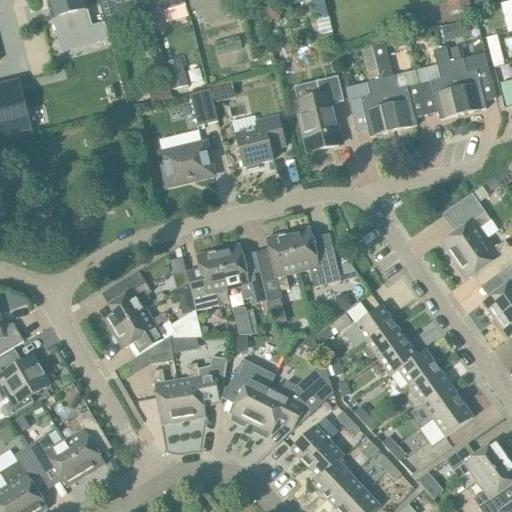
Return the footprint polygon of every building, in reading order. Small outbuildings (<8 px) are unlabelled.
[(84,0),(46,0),(52,20),(54,20),(63,53),(108,41),(104,24),(92,28),(87,11),(88,11),(84,0)] [(113,0),(118,15),(144,8),(141,0),(113,0)] [(183,0),(160,0),(164,12),(185,6),(183,0)] [(191,0),(195,15),(229,7),(227,0),(191,0)] [(323,0),(282,0),(293,5),(311,1),(313,12),(320,16),(326,18),(328,18),(323,0)] [(468,0),(445,0),(450,15),(471,10),(468,0)] [(489,0),(472,0),(475,9),(491,5),(489,0)] [(420,11),(406,15),(409,27),(423,23),(420,11)] [(468,22),(441,28),(444,42),(471,35),(468,22)] [(394,49),(407,46),(404,35),(392,37),(394,49)] [(493,67),(504,64),(496,36),(485,39),(493,67)] [(372,45),(393,131),(417,126),(415,118),(426,115),(418,84),(397,89),(394,75),(392,76),(384,42),(372,45)] [(367,82),(370,96),(349,101),(356,132),(368,129),(370,137),(393,131),(372,45),(361,48),(369,82),(367,82)] [(447,51),(463,114),(486,109),(484,101),(496,98),(488,67),(467,72),(463,58),(461,48),(447,51)] [(463,114),(447,51),(446,51),(446,49),(433,52),(440,79),(418,84),(426,115),(438,112),(439,120),(463,114)] [(180,59),(164,65),(172,90),(189,85),(180,59)] [(337,76),(316,81),(294,86),(310,152),(340,144),(330,104),(344,101),(337,76)] [(0,83),(0,137),(34,129),(22,78),(0,83)] [(214,104),(235,99),(231,84),(210,89),(214,104)] [(197,126),(217,121),(210,89),(189,94),(197,126)] [(245,167),(246,170),(259,167),(259,164),(273,160),(270,150),(285,146),(278,116),(256,121),(258,129),(236,135),(244,167),(245,167)] [(168,186),(213,175),(206,142),(160,153),(168,186)] [(511,180),(511,177),(506,170),(495,179),(500,186),(502,188),(511,180)] [(500,186),(495,179),(486,185),(491,192),(500,186)] [(454,263),(462,257),(488,239),(480,228),(491,220),(485,212),(472,194),(451,210),(450,210),(462,227),(455,233),(440,243),(450,257),(454,263)] [(287,232),(297,274),(309,271),(312,284),(321,282),(322,287),(341,283),(333,251),(317,255),(310,227),(287,232)] [(259,268),(267,301),(282,297),(280,291),(288,289),(285,276),(297,274),(287,232),(265,238),(272,265),(259,268)] [(488,239),(454,263),(466,280),(488,265),(496,277),(511,265),(511,246),(510,248),(505,240),(494,248),(488,239)] [(218,250),(227,289),(239,287),(242,299),(251,297),(253,304),(267,301),(259,268),(247,271),(240,244),(218,250)] [(195,311),(209,308),(219,305),(216,292),(227,289),(218,250),(196,255),(199,269),(186,273),(195,311)] [(173,275),(186,272),(183,259),(170,263),(173,275)] [(347,287),(362,282),(363,282),(350,264),(342,266),(347,287)] [(511,265),(496,277),(503,287),(482,302),(496,321),(511,309),(511,265)] [(112,331),(147,310),(140,298),(151,292),(139,272),(116,286),(122,297),(99,311),(112,331)] [(365,342),(366,343),(394,323),(381,306),(354,325),(343,333),(354,349),(365,342)] [(511,309),(496,321),(508,339),(511,336),(511,309)] [(152,319),(147,310),(112,331),(123,350),(132,344),(140,356),(148,351),(153,347),(169,338),(202,338),(200,328),(199,328),(195,312),(172,326),(164,312),(152,319)] [(239,338),(250,337),(246,319),(235,322),(239,338)] [(366,343),(377,359),(405,339),(394,323),(366,343)] [(0,354),(23,341),(13,324),(0,327),(0,325),(0,354)] [(200,328),(202,338),(210,338),(207,326),(200,328)] [(335,337),(328,328),(315,337),(321,346),(335,337)] [(153,347),(148,351),(151,366),(173,362),(169,338),(153,347)] [(231,352),(248,352),(247,338),(231,339),(231,352)] [(377,359),(388,376),(425,350),(417,356),(405,339),(377,359)] [(22,362),(15,350),(0,358),(0,383),(17,412),(33,403),(29,396),(49,384),(32,356),(22,362)] [(411,385),(437,367),(425,350),(388,376),(389,378),(401,371),(411,385)] [(324,367),(339,362),(335,351),(321,356),(324,367)] [(222,387),(226,361),(211,358),(210,367),(198,370),(197,363),(187,365),(189,378),(177,380),(183,421),(206,417),(204,406),(220,403),(217,388),(222,387)] [(252,424),(270,387),(258,381),(264,370),(242,359),(232,380),(244,386),(230,414),(231,414),(231,422),(244,428),(249,423),(252,424)] [(339,362),(324,367),(328,378),(343,373),(339,362)] [(422,402),(449,383),(437,367),(411,385),(412,386),(422,402)] [(183,421),(177,380),(165,382),(162,369),(152,371),(154,384),(161,424),(183,421)] [(333,394),(326,376),(308,392),(295,385),(286,381),(280,392),(270,387),(252,424),(253,425),(252,433),(264,439),(270,434),(271,434),(277,423),(293,431),(305,408),(313,412),(333,394)] [(342,398),(352,395),(348,382),(338,385),(342,398)] [(422,402),(433,419),(460,400),(449,383),(422,402)] [(445,436),(473,418),(460,400),(433,419),(445,436)] [(360,407),(354,413),(362,423),(369,417),(360,407)] [(75,434),(64,441),(85,476),(105,464),(91,440),(103,433),(89,410),(68,423),(75,434)] [(342,412),(335,419),(343,428),(350,421),(342,412)] [(369,417),(362,423),(370,432),(377,426),(369,417)] [(350,421),(343,428),(353,437),(359,430),(350,421)] [(329,441),(315,425),(290,448),(305,464),(329,441)] [(26,448),(41,472),(52,465),(66,487),(85,476),(64,441),(57,429),(26,448)] [(388,437),(381,444),(390,453),(397,446),(388,437)] [(467,444),(445,460),(458,479),(469,471),(477,482),(510,459),(497,439),(475,454),(467,444)] [(312,483),(313,484),(343,455),(330,441),(329,441),(305,464),(318,478),(312,483)] [(370,442),(363,449),(372,458),(379,451),(370,442)] [(397,446),(390,453),(399,462),(406,456),(397,446)] [(41,472),(26,448),(14,456),(18,462),(0,473),(0,474),(6,485),(22,511),(41,511),(48,508),(30,479),(41,472)] [(313,484),(327,499),(351,476),(338,461),(344,456),(343,455),(313,484)] [(385,472),(392,466),(384,457),(377,463),(385,472)] [(497,511),(509,503),(501,492),(511,484),(511,461),(510,459),(477,482),(483,491),(472,499),(481,511),(497,511)] [(392,466),(385,472),(394,482),(401,476),(392,466)] [(327,499),(339,511),(342,511),(365,491),(351,476),(327,499)] [(0,511),(22,511),(6,485),(0,488),(0,511)] [(373,511),(380,506),(365,491),(342,511),(373,511)] [(511,511),(511,500),(509,503),(497,511),(511,511)]
